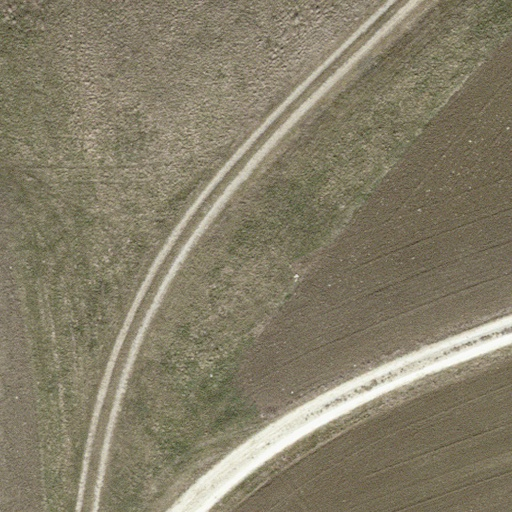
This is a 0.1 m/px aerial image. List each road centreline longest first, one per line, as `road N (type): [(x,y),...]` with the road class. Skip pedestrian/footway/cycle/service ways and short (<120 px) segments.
road 1 (track): [(110,511),(116,396),(277,145),(424,0)]
road 2 (track): [(214,511),(426,356),(511,327)]
